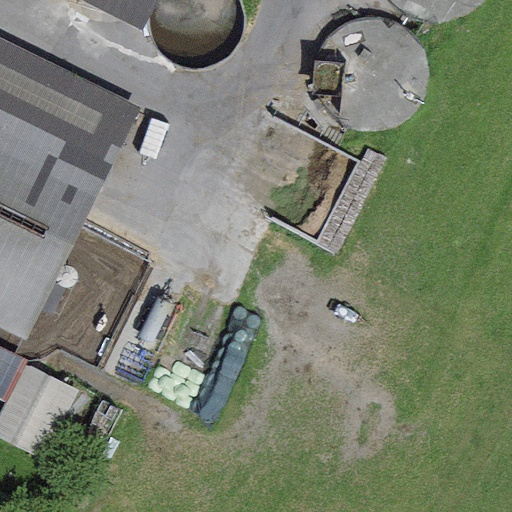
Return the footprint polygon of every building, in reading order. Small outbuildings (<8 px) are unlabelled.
[(173,0),(119,0),(163,21),(173,0)] [(403,0),(409,8),(431,20),(455,22),(478,16),(498,1),(498,0),(403,0)] [(329,79),(335,98),(349,116),(369,127),(392,129),(414,122),(431,107),(442,86),(442,61),(433,39),(415,23),(392,15),(372,17),(353,25),(339,40),(330,59),(329,79)] [(0,319),(43,340),(155,100),(0,27),(0,319)] [(43,358),(6,429),(59,457),(96,386),(43,358)]
